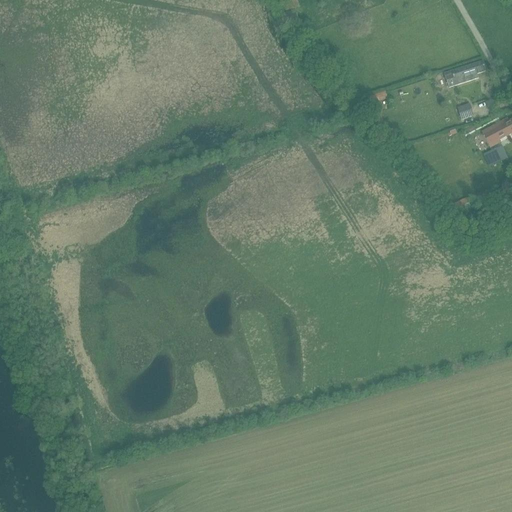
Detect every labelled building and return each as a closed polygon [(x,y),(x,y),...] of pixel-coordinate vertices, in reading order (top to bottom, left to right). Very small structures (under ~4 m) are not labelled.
[(483,61),(444,74),(449,88),(478,78),(477,74),(486,71),(483,61)] [(374,134),(383,131),(386,131),(380,112),(383,111),(381,102),(365,107),(374,134)] [(465,121),(476,117),(474,109),(462,113),(465,121)] [(511,120),(509,122),(508,119),(482,133),(490,148),(500,142),(499,140),(511,133),(511,120)] [(393,129),(386,131),(383,131),(386,143),(396,140),(393,129)] [(501,161),(507,159),(502,148),(485,155),(490,167),(502,161),(501,161)] [(478,149),(471,152),(477,165),(484,161),(478,149)]
